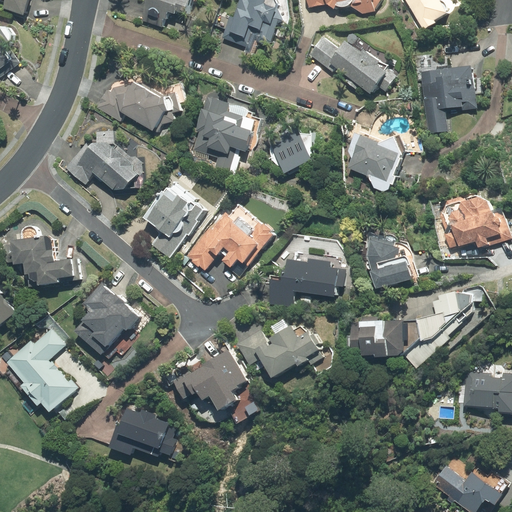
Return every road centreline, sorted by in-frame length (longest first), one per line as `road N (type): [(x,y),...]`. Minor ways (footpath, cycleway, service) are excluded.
road 1 (residential): [(354,114),(81,21)]
road 2 (residential): [(191,314),(23,162)]
road 3 (residential): [(81,21),(68,78),(23,162)]
